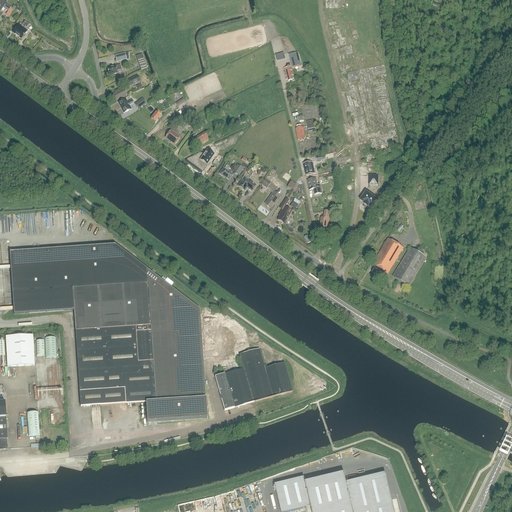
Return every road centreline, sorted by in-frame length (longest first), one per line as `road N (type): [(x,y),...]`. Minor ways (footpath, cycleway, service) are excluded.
road 1 (secondary): [(511,405),(335,301),(56,95)]
road 2 (unclassified): [(314,261),(116,120),(94,94)]
road 3 (residential): [(314,261),(319,249),(279,66)]
